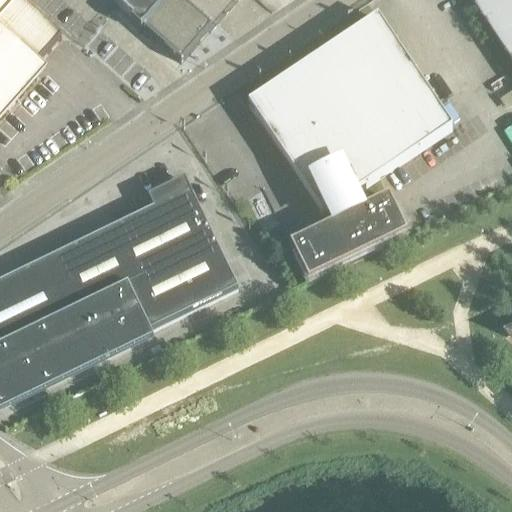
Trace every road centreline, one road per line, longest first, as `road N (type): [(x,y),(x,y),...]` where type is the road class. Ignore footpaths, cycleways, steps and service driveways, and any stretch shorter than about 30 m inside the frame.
road 1 (secondary): [(511,444),(466,410),(404,388),(312,390),(49,511)]
road 2 (secondary): [(126,511),(277,438),(348,420),(413,425),(467,447),(511,478)]
road 3 (unclassified): [(338,0),(0,227)]
